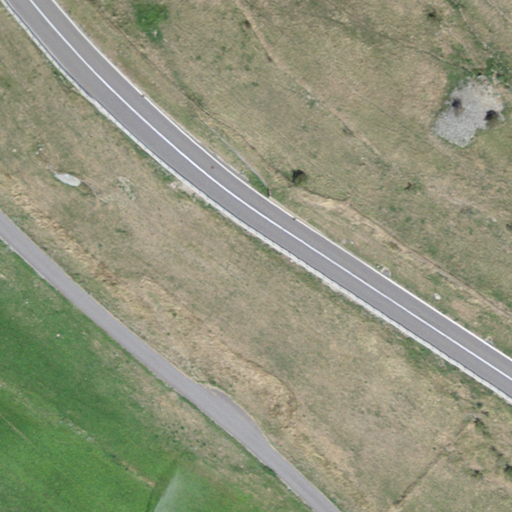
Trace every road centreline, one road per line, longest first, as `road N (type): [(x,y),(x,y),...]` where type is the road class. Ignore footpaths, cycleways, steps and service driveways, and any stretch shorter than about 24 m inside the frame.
road 1 (primary): [(511,379),(208,173),(96,74),(29,0)]
road 2 (unclassified): [(0,223),(329,511)]
